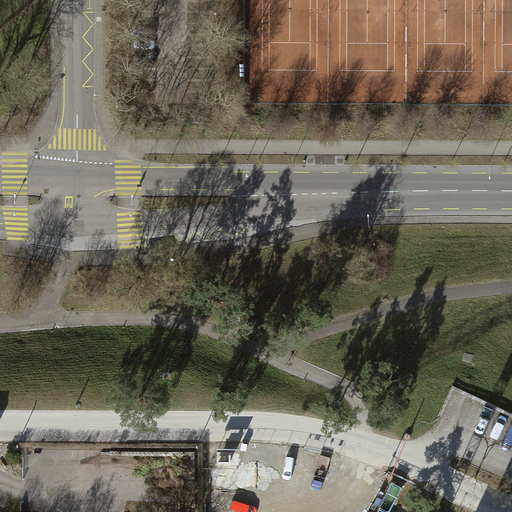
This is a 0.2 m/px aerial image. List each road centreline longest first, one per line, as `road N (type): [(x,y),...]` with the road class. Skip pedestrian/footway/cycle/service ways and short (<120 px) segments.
road 1 (unclassified): [(0,425),(274,424),(363,442),(511,511)]
road 2 (tertiary): [(511,194),(73,199)]
road 3 (residential): [(73,199),(73,0)]
